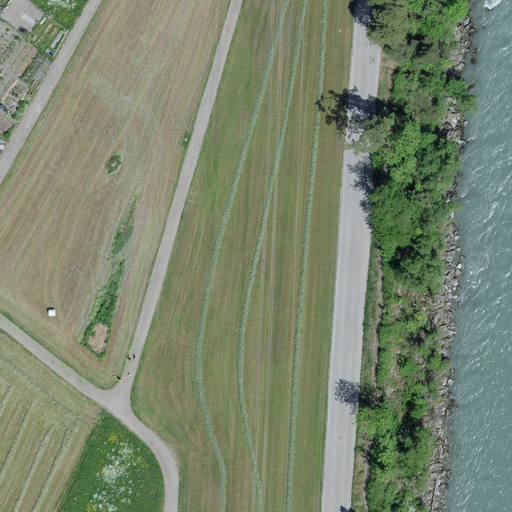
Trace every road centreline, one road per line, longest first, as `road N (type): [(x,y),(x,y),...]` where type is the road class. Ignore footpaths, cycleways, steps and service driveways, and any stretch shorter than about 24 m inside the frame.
road 1 (unclassified): [(342,511),(376,0)]
road 2 (track): [(119,412),(238,0)]
road 3 (track): [(170,511),(169,473),(152,442),(0,320)]
road 4 (track): [(0,182),(101,0)]
